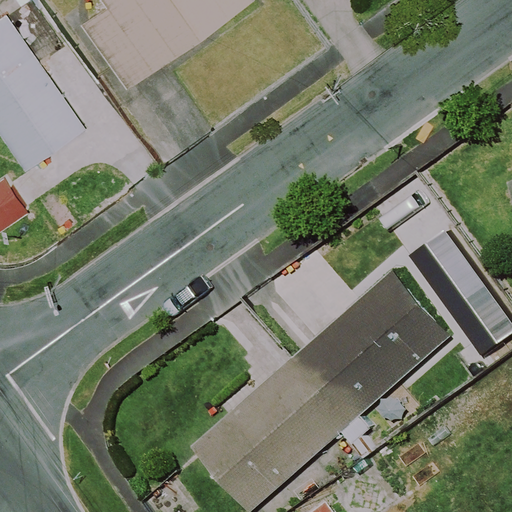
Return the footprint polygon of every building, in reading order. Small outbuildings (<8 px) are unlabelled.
[(252,0),(115,0),(88,19),(134,83),(252,0)] [(97,119),(17,6),(0,18),(0,111),(36,162),(97,119)] [(0,231),(38,205),(14,171),(0,180),(0,231)] [(198,438),(257,505),(460,329),(401,262),(198,438)] [(464,338),(484,363),(511,340),(491,315),(464,338)] [(349,511),(336,493),(310,511),(349,511)]
